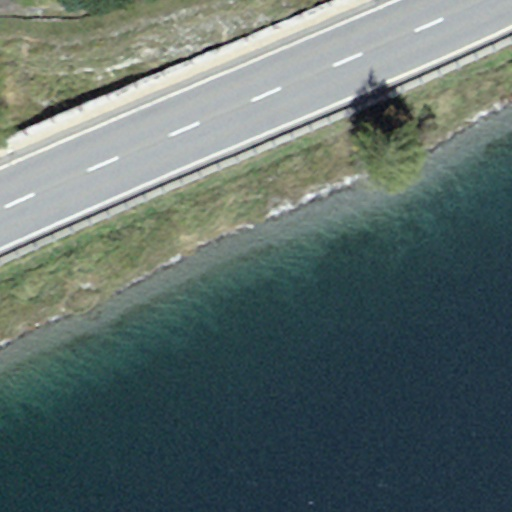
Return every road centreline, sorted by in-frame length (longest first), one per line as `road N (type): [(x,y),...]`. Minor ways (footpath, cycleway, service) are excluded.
road 1 (primary): [(486,0),(0,210)]
road 2 (track): [(207,0),(58,40),(0,32)]
